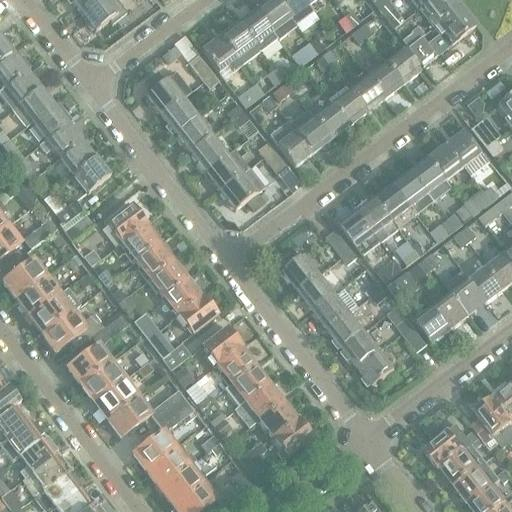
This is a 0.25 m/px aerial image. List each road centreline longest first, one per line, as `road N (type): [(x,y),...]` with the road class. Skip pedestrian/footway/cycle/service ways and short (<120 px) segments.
road 1 (residential): [(225,262),(511,46)]
road 2 (residential): [(225,262),(367,444)]
road 3 (residential): [(0,331),(137,511)]
road 4 (residential): [(89,86),(225,262)]
road 5 (residential): [(367,444),(511,334)]
road 6 (residential): [(205,0),(89,86)]
